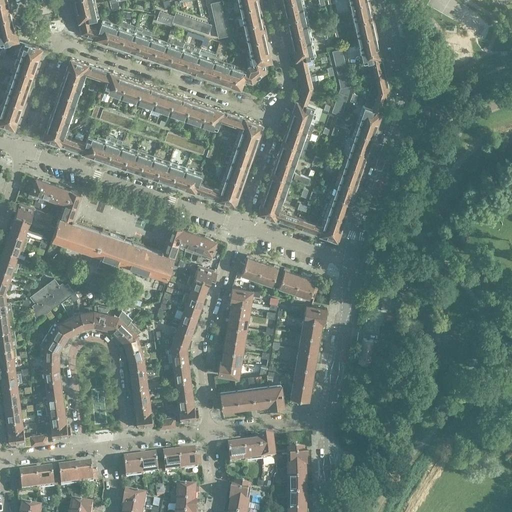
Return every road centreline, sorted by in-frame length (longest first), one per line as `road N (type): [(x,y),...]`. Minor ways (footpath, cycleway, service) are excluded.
road 1 (residential): [(350,263),(404,87),(384,0)]
road 2 (residential): [(125,446),(115,357),(93,341),(72,362),(79,452)]
road 3 (residential): [(238,226),(22,150)]
road 4 (residential): [(278,114),(72,43)]
road 5 (residential): [(208,435),(200,340),(238,226)]
road 6 (residential): [(325,418),(350,263)]
